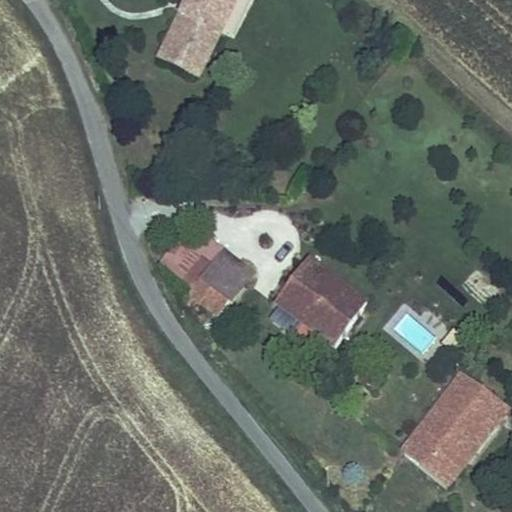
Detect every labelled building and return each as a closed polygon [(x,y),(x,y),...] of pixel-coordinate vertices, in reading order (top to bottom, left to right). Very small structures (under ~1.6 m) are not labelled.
[(273,0),(218,0),(187,62),(230,83),(273,0)] [(269,277),(211,228),(179,265),(237,314),(269,277)] [(392,312),(334,264),(298,304),(357,355),(392,312)] [(425,347),(431,337),(404,319),(397,329),(425,347)] [(511,396),(486,378),(485,377),(429,459),(477,500),(511,451),(511,396)]
